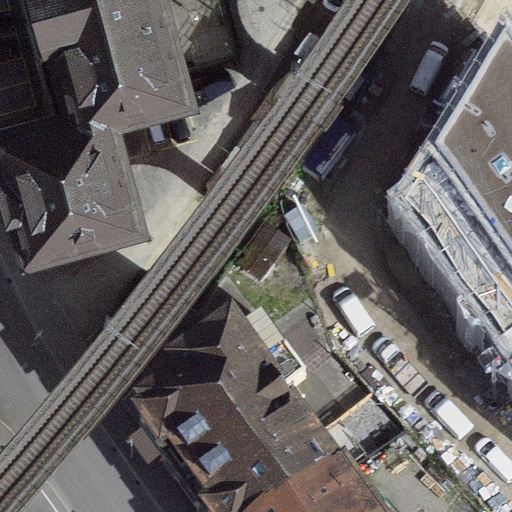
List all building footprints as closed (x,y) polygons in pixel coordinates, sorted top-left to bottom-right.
[(17,0),(50,119),(101,106),(104,118),(181,97),(175,73),(233,57),(217,0),(17,0)] [(511,85),(511,0),(485,0),(469,26),(501,73),(502,71),(511,85)] [(501,73),(415,210),(444,252),(450,261),(457,271),(491,319),(511,348),(511,85),(502,71),(501,73)] [(50,119),(0,133),(0,160),(25,252),(132,223),(104,118),(101,106),(50,119)] [(285,248),(264,232),(234,271),(254,287),(285,248)] [(146,424),(137,430),(137,434),(192,511),(298,511),(336,486),(333,483),(327,487),(269,407),(302,383),(258,325),(222,350),(206,353),(192,361),(180,380),(174,384),(182,395),(144,422),(146,424)] [(353,511),(336,486),(298,511),(353,511)]
